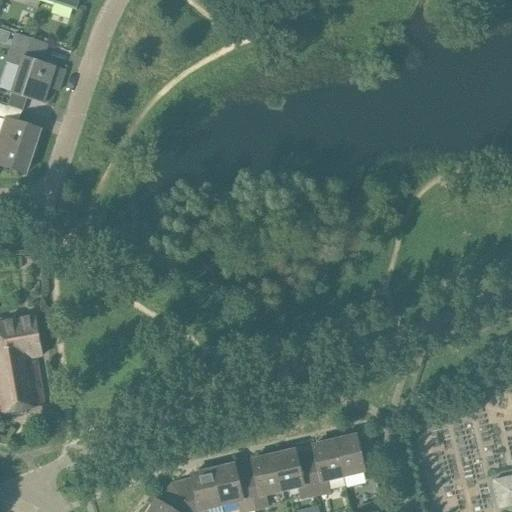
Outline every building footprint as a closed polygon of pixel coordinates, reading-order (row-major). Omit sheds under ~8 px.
[(80,0),(8,0),(26,6),(28,0),(42,0),(77,11),(80,0)] [(48,45),(16,34),(6,63),(20,68),(12,95),(44,105),(49,89),(58,92),(65,71),(42,63),(48,45)] [(40,131),(6,119),(0,137),(0,166),(26,175),(40,131)] [(42,356),(35,318),(0,323),(0,413),(46,407),(46,405),(44,405),(36,357),(42,356)] [(335,442),(343,476),(365,470),(357,437),(335,442)] [(343,476),(335,442),(312,448),(315,459),(307,461),(315,495),(329,492),(326,480),(343,476)] [(274,457),(282,491),(297,487),(300,499),(315,495),(307,461),(299,462),(297,451),(274,457)] [(282,491),(274,457),(251,462),(254,473),(246,475),(255,510),(268,507),(265,495),(282,491)] [(237,511),(247,511),(255,510),(246,475),(238,477),(235,466),(213,471),(221,505),(235,502),(237,511)] [(193,488),(176,492),(189,511),(204,511),(204,510),(221,505),(213,471),(190,477),(193,488)] [(511,505),(511,476),(492,481),(499,509),(511,505)] [(157,500),(150,511),(189,511),(176,492),(167,506),(157,500)]
